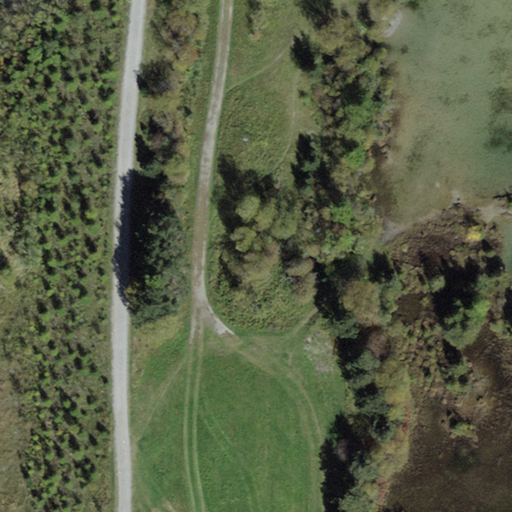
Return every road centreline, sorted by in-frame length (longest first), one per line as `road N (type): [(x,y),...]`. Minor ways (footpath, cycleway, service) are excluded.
road 1 (track): [(124,511),(124,211),(138,0)]
road 2 (track): [(227,0),(200,198),(198,295),(222,333),(286,364)]
road 3 (track): [(123,428),(200,317),(198,295)]
